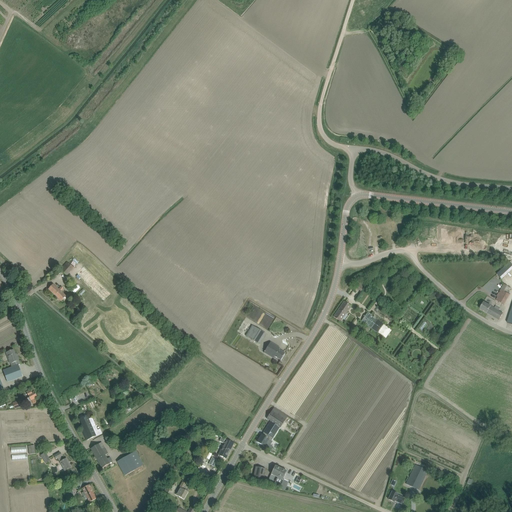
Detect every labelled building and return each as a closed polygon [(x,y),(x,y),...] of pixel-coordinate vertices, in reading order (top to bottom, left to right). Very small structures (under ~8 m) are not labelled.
[(395,36),(391,39),(395,43),(400,39),(397,36),(400,33),(396,28),(392,33),(395,36)] [(60,270),(67,276),(74,268),(67,262),(60,270)] [(498,275),(501,279),(511,268),(511,265),(509,262),(503,267),(504,269),(498,275)] [(77,274),(104,301),(111,295),(83,267),(77,274)] [(48,290),(61,302),(66,296),(61,292),(64,289),(61,287),(59,290),(53,284),(48,290)] [(503,305),(510,295),(507,293),(510,288),(504,284),(496,297),(497,297),(496,301),(503,305)] [(343,319),(345,320),(348,316),(346,314),(351,306),(344,302),(333,317),(340,322),(343,319)] [(480,309),(499,320),(503,314),(498,311),(500,309),(496,307),(494,309),(484,303),(480,309)] [(377,333),(384,324),(368,312),(361,322),(377,333)] [(278,337),(284,327),(266,315),(260,326),(278,337)] [(265,334),(252,326),(245,336),(259,344),(265,334)] [(235,350),(245,357),(254,343),(244,336),(235,350)] [(279,350),(280,348),(270,342),(264,353),(273,359),(274,357),(281,360),(285,354),(279,350)] [(247,357),(260,366),(265,358),(261,355),(263,352),(260,350),(259,351),(253,347),(247,357)] [(3,371),(8,382),(23,377),(18,365),(20,365),(19,361),(17,357),(16,357),(14,350),(6,353),(12,368),(3,371)] [(31,401),(32,401),(33,404),(37,402),(35,399),(37,398),(34,392),(32,393),(30,390),(26,392),(31,401)] [(13,403),(15,409),(23,406),(20,400),(13,403)] [(257,442),(264,447),(268,440),(271,441),(280,427),(281,428),(288,417),(278,411),(274,408),(267,419),(271,421),(257,442)] [(80,419),(82,425),(80,426),(86,440),(102,433),(100,429),(97,430),(92,418),(88,419),(87,416),(80,419)] [(221,438),(219,441),(224,444),(218,455),(226,459),(234,444),(223,439),(221,438)] [(91,449),(102,468),(113,462),(110,457),(107,458),(105,455),(108,454),(101,443),(91,449)] [(143,465),(135,451),(117,462),(125,476),(143,465)] [(41,455),(46,463),(50,461),(46,453),(41,455)] [(58,459),(64,471),(71,467),(66,459),(63,461),(61,457),(62,456),(60,453),(56,455),(53,456),(55,459),(56,459),(58,459)] [(214,467),(217,461),(212,458),(209,464),(214,467)] [(173,464),(171,469),(175,471),(175,470),(181,473),(182,470),(177,467),(177,466),(173,464)] [(415,465),(406,484),(419,490),(428,471),(415,465)] [(279,474),(281,469),(275,466),(268,480),(272,482),(275,476),(277,477),(279,474)] [(262,483),(264,474),(265,469),(256,467),(253,481),(262,483)] [(282,480),(287,471),(281,469),(279,474),(277,477),(274,485),(278,487),(280,485),(278,484),(280,479),(282,480)] [(182,482),(175,495),(184,499),(188,492),(183,489),(185,484),(182,482)] [(85,500),(87,499),(89,503),(97,499),(89,485),(82,489),(84,492),(82,493),(85,500)] [(77,497),(75,487),(69,488),(71,498),(77,497)] [(394,501),(402,505),(404,499),(397,495),(398,494),(392,492),(388,500),(394,502),(394,501)]
